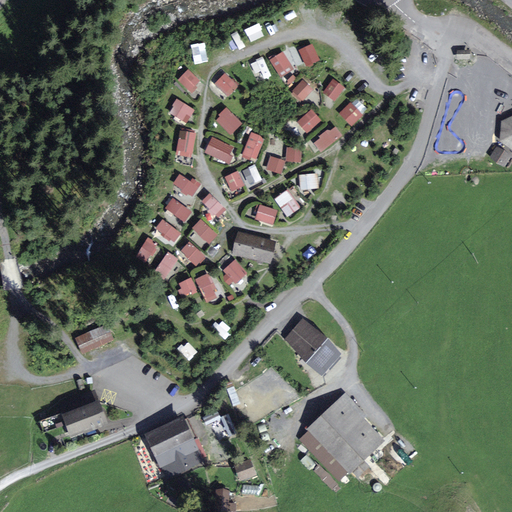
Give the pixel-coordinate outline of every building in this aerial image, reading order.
[(245,27),(250,40),(264,34),(259,21),(245,27)] [(205,40),(191,43),(195,62),(209,59),(205,40)] [(299,48),(306,65),(321,59),(313,41),(299,48)] [(212,50),(215,61),(226,58),(223,47),(212,50)] [(286,50),(271,55),(279,76),(294,70),(286,50)] [(330,63),(340,69),(346,59),(337,53),(330,63)] [(195,86),(199,82),(188,72),(179,82),(192,95),(197,89),(195,86)] [(239,87),(225,74),(216,83),(230,96),(239,87)] [(291,90),(302,100),(314,88),(303,77),(291,90)] [(345,89),(333,79),(322,92),(335,102),(345,89)] [(186,125),(194,111),(176,100),(168,114),(186,125)] [(362,116),(351,104),(340,115),(350,126),(362,116)] [(230,136),(242,125),(226,108),(218,116),(220,117),(215,122),(230,136)] [(321,121),(311,110),(297,122),(307,133),(321,121)] [(511,117),(501,123),(499,143),(511,151),(511,117)] [(343,137),(336,127),(312,143),(319,154),(343,137)] [(194,135),(179,132),(175,157),(190,159),(194,135)] [(265,138),(251,133),(242,155),(256,160),(265,138)] [(234,150),(211,139),(205,154),(228,164),(234,150)] [(301,149),(286,148),(285,162),(300,163),(301,149)] [(511,158),(496,148),(489,158),(504,168),(511,158)] [(284,163),(270,158),(265,169),(280,174),(284,163)] [(244,167),(249,183),(262,179),(256,163),(244,167)] [(244,186),(237,172),(225,178),(231,192),(244,186)] [(318,189),(318,175),(300,175),(301,190),(318,189)] [(190,183),(179,176),(173,185),(191,198),(200,185),(192,179),(190,183)] [(300,208),(288,191),(275,199),(287,217),(300,208)] [(225,210),(210,194),(201,203),(216,219),(225,210)] [(190,213),(173,199),(165,209),(183,223),(190,213)] [(278,211),(260,206),(256,219),(274,224),(278,211)] [(217,235),(202,220),(193,229),(209,244),(217,235)] [(180,234),(162,222),(155,231),(173,244),(180,234)] [(276,244),(239,234),(233,255),(270,265),(276,244)] [(149,262),(159,247),(147,239),(137,254),(149,262)] [(205,257),(189,243),(180,252),(196,267),(205,257)] [(178,261),(167,254),(153,274),(164,281),(178,261)] [(246,275),(235,261),(222,271),(224,274),(221,276),(228,285),(233,281),(235,284),(246,275)] [(220,295),(210,274),(197,280),(207,302),(220,295)] [(195,289),(190,278),(180,284),(185,294),(195,289)] [(213,326),(224,336),(232,328),(221,317),(213,326)] [(75,336),(83,353),(115,338),(107,321),(75,336)] [(340,355),(303,321),(287,339),(324,373),(332,364),(340,355)] [(188,358),(198,351),(189,339),(179,346),(188,358)] [(348,396),(346,394),(333,405),(306,431),(308,433),(301,440),(339,481),(348,472),(356,481),(375,463),(369,457),(385,443),(364,421),(368,417),(348,396)] [(109,426),(100,404),(64,417),(72,439),(109,426)] [(198,449),(184,418),(171,424),(146,435),(161,466),(198,449)] [(256,475),(251,461),(235,466),(240,481),(256,475)] [(229,491),(217,490),(217,501),(228,501),(229,491)]
